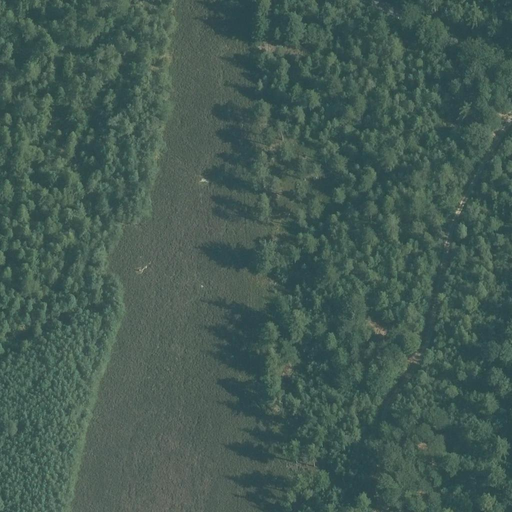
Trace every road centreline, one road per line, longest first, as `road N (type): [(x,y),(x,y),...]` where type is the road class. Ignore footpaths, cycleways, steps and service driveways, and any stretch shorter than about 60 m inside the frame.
road 1 (track): [(388,511),(381,424),(427,337),(450,222),(511,115)]
road 2 (tertiary): [(511,67),(370,0)]
